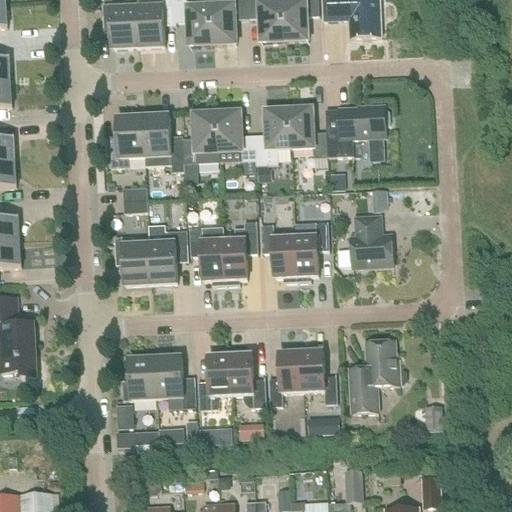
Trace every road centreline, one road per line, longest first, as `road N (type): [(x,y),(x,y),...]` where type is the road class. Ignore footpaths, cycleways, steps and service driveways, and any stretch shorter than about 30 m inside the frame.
road 1 (residential): [(89,329),(440,313),(451,279),(446,171),(440,80),(416,67),(77,84)]
road 2 (residential): [(89,329),(77,84)]
